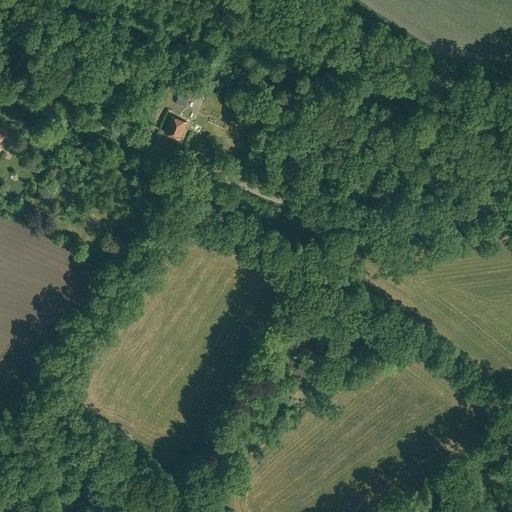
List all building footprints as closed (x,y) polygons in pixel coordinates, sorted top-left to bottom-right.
[(182,91),(197,97),(200,89),(185,83),(182,91)] [(176,103),(185,107),(189,97),(180,94),(176,103)] [(164,132),(181,138),(187,122),(171,115),(164,132)] [(90,228),(87,232),(95,237),(97,233),(90,228)] [(316,369),(314,371),(306,361),(291,373),(297,380),(302,376),(309,386),(321,376),(316,369)]
